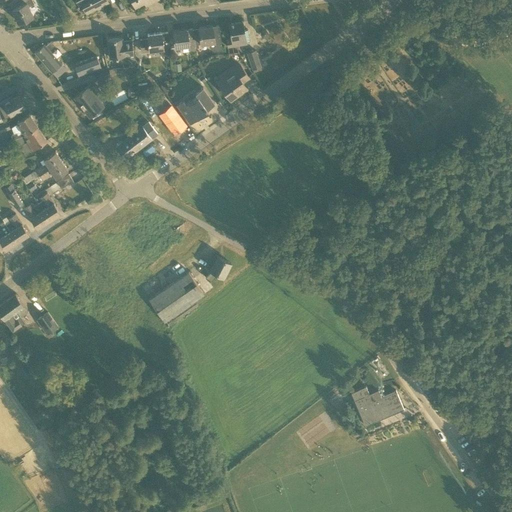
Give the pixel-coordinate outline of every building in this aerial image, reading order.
[(19,22),(28,18),(33,15),(29,6),(34,3),(32,0),(15,0),(18,6),(12,9),(19,22)] [(80,0),(87,12),(108,1),(107,0),(80,0)] [(247,44),(247,41),(250,41),(248,29),(244,30),(243,21),(229,23),(232,38),(226,39),(228,47),(247,44)] [(222,46),(220,35),(219,25),(213,26),(213,25),(199,27),(201,43),(212,42),(213,47),(222,46)] [(196,50),(194,38),(193,28),(187,29),(187,28),(173,30),(175,47),(189,45),(189,51),(196,50)] [(170,53),(169,42),(168,32),(161,33),(161,32),(147,34),(148,38),(140,39),(141,51),(161,49),(161,54),(170,53)] [(110,57),(124,55),(134,54),(132,39),(123,41),(122,37),(107,39),(110,57)] [(35,51),(56,77),(65,69),(49,50),(54,45),(50,41),(45,45),(44,44),(35,51)] [(256,50),(247,54),(252,69),(261,66),(256,50)] [(84,73),(102,67),(99,61),(82,67),(84,73)] [(220,85),(225,91),(231,99),(247,88),(242,81),(249,77),(239,64),(229,71),(232,76),(220,85)] [(111,76),(108,70),(107,67),(95,72),(98,81),(111,76)] [(103,95),(99,90),(93,82),(88,86),(75,96),(90,116),(103,105),(98,99),(103,95)] [(201,116),(209,110),(207,108),(214,103),(209,95),(203,87),(195,92),(198,95),(186,104),(183,100),(177,105),(190,124),(197,119),(196,117),(200,114),(201,116)] [(0,107),(5,118),(16,112),(25,107),(24,105),(25,104),(23,101),(22,101),(19,95),(11,99),(10,97),(0,102),(0,107)] [(171,103),(159,112),(167,124),(179,114),(171,103)] [(24,132),(38,127),(29,113),(17,121),(24,132)] [(0,132),(10,128),(7,122),(0,124),(0,132)] [(158,133),(152,125),(149,122),(115,148),(124,159),(158,133)] [(38,127),(24,132),(12,137),(12,139),(14,138),(20,146),(28,141),(33,149),(47,140),(38,127)] [(40,174),(62,160),(55,150),(43,158),(46,163),(22,179),(26,184),(41,174),(40,174)] [(56,177),(60,175),(68,169),(62,160),(40,174),(41,174),(44,179),(53,173),(56,177)] [(61,188),(65,186),(73,180),(68,173),(57,181),(61,188)] [(27,185),(31,190),(36,187),(33,181),(27,185)] [(14,191),(10,194),(17,205),(21,202),(14,191)] [(61,212),(55,204),(48,192),(39,198),(42,201),(38,204),(49,220),(61,212)] [(24,208),(32,220),(37,228),(49,220),(38,204),(34,206),(32,203),(24,208)] [(2,219),(4,222),(4,221),(17,241),(29,233),(16,213),(14,214),(8,218),(6,216),(2,219)] [(4,221),(4,222),(0,224),(0,223),(0,240),(6,249),(17,241),(4,221)] [(217,274),(223,277),(231,263),(218,256),(211,270),(211,271),(206,277),(211,281),(217,274)] [(189,271),(149,298),(167,325),(198,304),(195,299),(204,293),(189,271)] [(17,310),(21,316),(28,310),(16,293),(0,304),(0,312),(13,330),(21,324),(17,318),(15,320),(11,314),(17,310)] [(58,327),(53,320),(48,311),(37,319),(48,334),(58,327)] [(21,373),(29,367),(22,358),(15,364),(21,373)] [(365,425),(395,413),(404,409),(396,389),(381,396),(378,389),(369,393),(366,385),(351,391),(365,425)] [(64,455),(52,425),(42,429),(53,459),(64,455)] [(185,477),(191,475),(187,466),(181,468),(185,477)]
